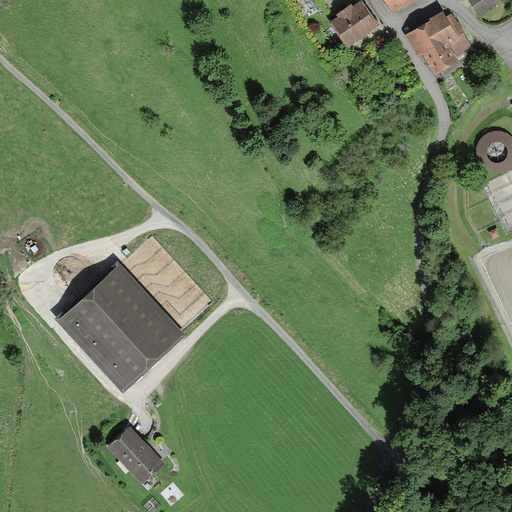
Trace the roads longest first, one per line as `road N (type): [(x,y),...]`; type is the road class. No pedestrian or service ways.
road 1 (unclassified): [(0,57),(87,132),(393,457)]
road 2 (unclassified): [(390,24),(431,82),(444,119),(420,204),(427,363),(393,457)]
